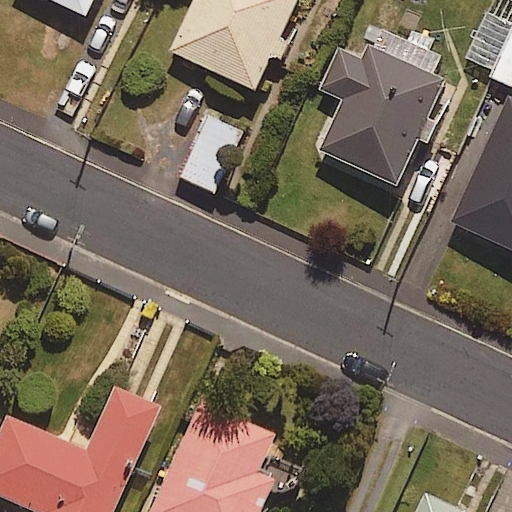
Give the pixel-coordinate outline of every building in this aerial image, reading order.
[(51,0),(86,16),(92,0),(51,0)] [(254,91),(270,57),(280,62),(289,41),(279,37),(296,0),(195,0),(171,51),(254,91)] [(511,27),(491,78),(511,86),(511,27)] [(397,186),(418,139),(431,144),(439,126),(426,120),(444,82),(419,71),(428,50),(379,28),(369,50),(344,38),(321,89),(345,100),(321,152),(397,186)] [(511,101),(504,98),(449,222),(511,249),(511,101)] [(245,134),(206,116),(178,176),(216,194),(245,134)] [(108,511),(153,414),(108,394),(80,457),(3,422),(0,427),(0,504),(16,511),(108,511)] [(268,440),(196,407),(147,511),(254,511),(268,485),(251,477),(268,440)] [(461,511),(426,495),(417,511),(461,511)]
